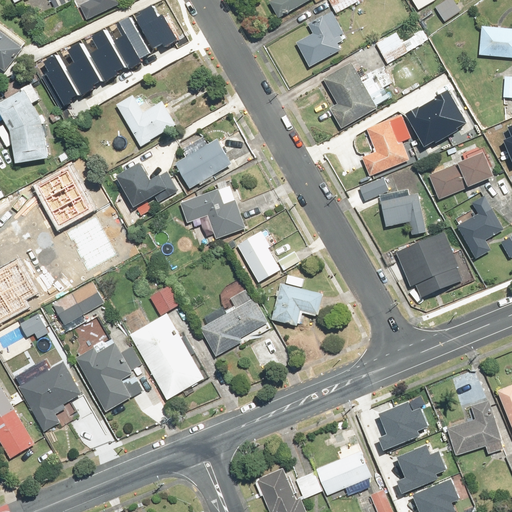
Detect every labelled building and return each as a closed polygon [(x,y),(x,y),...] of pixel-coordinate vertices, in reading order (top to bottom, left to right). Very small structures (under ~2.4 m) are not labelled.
[(78,0),(87,19),(129,0),(78,0)] [(316,0),(275,0),(285,18),(316,0)] [(333,0),(330,2),(337,14),(360,0),(333,0)] [(436,0),(413,0),(419,11),(437,1),(436,0)] [(457,0),(445,0),(437,6),(447,21),(464,10),(457,0)] [(49,63),(70,102),(182,44),(169,19),(164,22),(157,9),(122,26),(128,37),(119,42),(113,31),(97,40),(103,51),(94,55),(88,42),(71,51),(78,65),(73,68),(66,54),(49,63)] [(300,39),(314,65),(347,46),(329,12),(312,21),(316,30),(300,39)] [(0,23),(0,61),(11,69),(29,43),(0,23)] [(511,24),(484,23),(482,53),(511,55),(511,24)] [(399,30),(377,41),(389,64),(411,52),(399,30)] [(425,31),(416,37),(422,46),(431,40),(425,31)] [(386,106),(356,54),(324,73),(341,102),(333,107),(346,129),(386,106)] [(142,86),(120,99),(146,145),(184,123),(170,97),(154,106),(142,86)] [(52,154),(50,115),(36,87),(5,102),(17,127),(19,156),(52,154)] [(469,120),(451,88),(437,96),(438,97),(430,102),(449,135),(460,129),(458,127),(469,120)] [(421,104),(407,112),(426,145),(437,139),(438,141),(449,135),(430,102),(422,106),(421,104)] [(365,155),(374,176),(414,160),(405,140),(413,136),(404,113),(370,126),(380,149),(365,155)] [(225,134),(178,162),(193,187),(240,159),(225,134)] [(120,146),(111,150),(118,163),(127,159),(120,146)] [(491,149),(433,174),(445,201),(503,176),(491,149)] [(143,161),(120,173),(138,205),(157,194),(160,200),(180,188),(170,169),(152,179),(143,161)] [(67,169),(35,188),(58,227),(90,209),(67,169)] [(235,180),(185,198),(194,222),(214,215),(222,237),(251,226),(235,180)] [(424,184),(381,193),(388,225),(415,220),(418,233),(434,230),(424,184)] [(511,257),(511,209),(499,187),(476,200),(483,211),(460,224),(478,254),(502,240),(511,257)] [(452,225),(400,246),(422,298),(474,277),(452,225)] [(267,230),(242,245),(264,281),(289,266),(267,230)] [(119,234),(100,244),(112,266),(131,257),(119,234)] [(0,272),(0,322),(30,307),(25,299),(33,295),(17,264),(0,272)] [(97,277),(56,299),(69,324),(110,302),(97,277)] [(284,280),(277,318),(304,323),(307,310),(325,314),(330,289),(284,280)] [(175,284),(154,295),(164,312),(184,301),(175,284)] [(256,294),(202,325),(220,356),(274,326),(256,294)] [(173,309),(134,331),(173,398),(212,376),(173,309)] [(41,313),(20,323),(28,337),(36,333),(39,339),(52,333),(41,313)] [(98,341),(79,352),(111,408),(137,393),(128,378),(149,366),(132,335),(103,351),(98,341)] [(28,351),(6,363),(15,378),(36,366),(28,351)] [(69,360),(21,383),(44,430),(64,420),(57,407),(85,393),(69,360)] [(511,382),(501,387),(511,417),(511,382)] [(36,443),(0,384),(0,440),(11,459),(36,443)] [(449,427),(460,454),(508,435),(493,397),(469,407),(473,418),(449,427)] [(381,436),(386,448),(422,433),(420,428),(430,424),(422,405),(415,408),(412,401),(382,413),(390,432),(381,436)] [(399,478),(404,491),(441,476),(439,471),(449,467),(442,451),(434,454),(428,441),(399,453),(408,474),(399,478)] [(319,466),(330,493),(379,472),(368,445),(319,466)] [(288,466),(258,478),(272,511),(314,511),(306,492),(300,494),(288,466)] [(300,476),(308,496),(326,489),(318,469),(300,476)] [(425,510),(420,511),(456,511),(460,510),(455,499),(461,497),(453,478),(417,493),(425,510)] [(395,511),(386,488),(371,495),(378,511),(395,511)]
